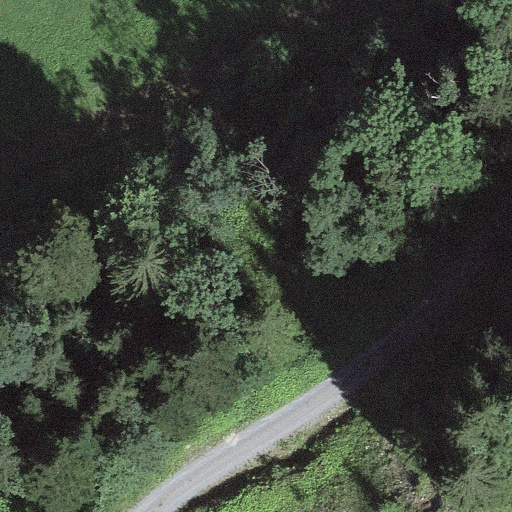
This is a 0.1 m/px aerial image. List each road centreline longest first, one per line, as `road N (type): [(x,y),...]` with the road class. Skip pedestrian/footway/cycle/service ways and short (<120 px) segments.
road 1 (track): [(151,511),(421,328),(511,211)]
road 2 (track): [(0,164),(93,134),(230,58),(385,0)]
